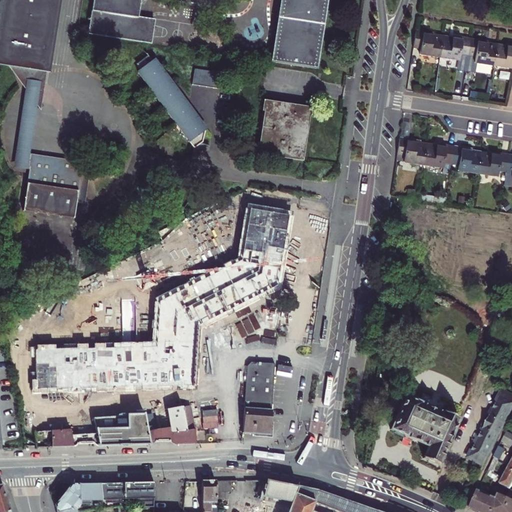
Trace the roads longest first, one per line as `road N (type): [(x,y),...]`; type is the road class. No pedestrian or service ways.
road 1 (residential): [(328,464),(360,227)]
road 2 (residential): [(360,227),(310,460)]
road 3 (secondary): [(310,460),(226,452),(109,463)]
road 4 (secondary): [(109,463),(307,473)]
road 5 (residential): [(379,98),(511,118)]
road 6 (residential): [(360,227),(379,98)]
road 7 (secondary): [(445,511),(328,464)]
